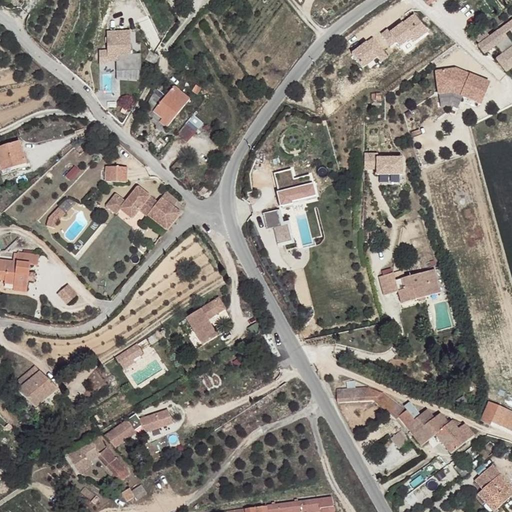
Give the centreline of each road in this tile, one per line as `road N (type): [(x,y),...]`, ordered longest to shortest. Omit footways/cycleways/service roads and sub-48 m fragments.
road 1 (unknown): [(104,510),(189,500),(263,434),(322,407)]
road 2 (unclassified): [(0,321),(86,327),(198,213)]
road 3 (residential): [(511,442),(289,348)]
road 4 (tertiary): [(317,46),(230,158),(222,215)]
road 5 (tertiary): [(289,348),(383,511)]
road 6 (track): [(232,273),(100,361)]
road 7 (tertiary): [(222,215),(289,348)]
road 8 (residential): [(6,15),(103,115)]
road 9 (unknown): [(106,313),(40,242),(0,232)]
road 10 (residential): [(103,115),(198,213)]
